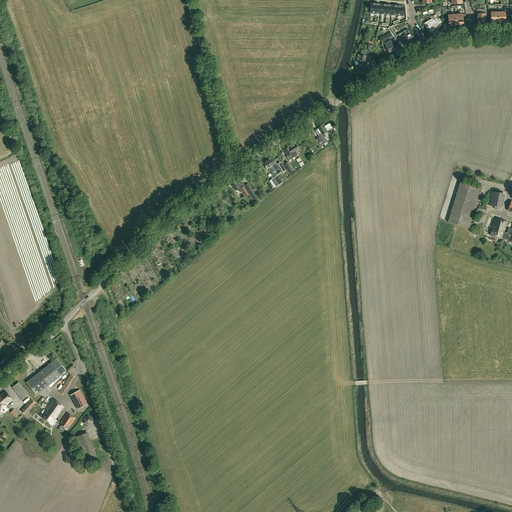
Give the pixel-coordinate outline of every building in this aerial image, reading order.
[(487,13),(486,13),(486,9),(478,10),(478,14),(478,23),(487,23),(487,13)] [(427,24),(430,30),(434,28),(434,27),(441,23),(438,18),(437,19),(435,15),(432,16),(434,20),(427,24)] [(390,27),(388,28),(391,32),(392,35),(393,37),(394,39),(397,38),(394,34),(392,31),(393,30),(392,29),(391,29),(390,27)] [(406,30),(403,31),(403,32),(405,34),(405,35),(407,39),(409,42),(410,41),(412,40),(414,39),(409,29),(406,31),(406,30)] [(382,43),(381,44),(384,48),(383,48),(384,51),(387,50),(388,53),(389,52),(389,53),(396,49),(392,42),(390,39),(393,37),(392,35),(391,32),(384,36),(387,41),(382,43)] [(405,34),(397,38),(398,39),(399,42),(401,41),(403,45),(409,42),(407,39),(405,35),(405,34)] [(369,41),(368,43),(367,43),(365,50),(371,53),(374,44),(373,44),(374,42),(372,42),(372,44),(371,43),(371,42),(369,41)] [(357,54),(356,61),(358,65),(362,70),(370,66),(366,60),(365,60),(365,59),(365,56),(360,55),(357,54)] [(321,126),(318,128),(319,129),(322,135),(319,137),(322,142),(326,140),(325,137),(326,136),(325,133),(328,131),(333,128),(329,123),(325,126),(323,125),(322,125),(321,126)] [(289,146),(284,150),(288,156),(287,156),(289,161),(293,158),(298,155),(297,151),(299,149),(296,144),(290,148),(289,146)] [(273,157),(268,160),(275,171),(280,168),(273,157)] [(267,169),(268,169),(270,172),(271,172),(275,177),(272,179),(274,182),(277,180),(277,181),(277,180),(280,184),(282,183),(280,179),(280,178),(278,175),(276,173),(275,171),(268,160),(264,163),(266,166),(266,167),(266,168),(267,169)] [(294,171),(288,162),(285,164),(290,173),(294,171)] [(238,188),(240,192),(243,190),(246,196),(249,194),(243,185),(240,187),(236,180),(231,184),(235,190),(238,188)] [(483,188),(460,181),(448,222),(470,229),(483,188)] [(247,189),(256,204),(260,202),(259,200),(258,200),(250,187),(247,189)] [(489,205),(494,206),(494,208),(497,209),(497,207),(503,208),(506,194),(491,191),(489,205)] [(479,205),(477,212),(486,213),(487,207),(479,205)] [(502,238),(504,233),(507,222),(495,218),(490,235),(502,239),(502,238)] [(507,234),(504,233),(502,238),(508,240),(508,241),(511,241),(511,227),(511,229),(509,228),(507,234)] [(38,373),(27,382),(32,388),(34,391),(36,394),(37,395),(48,385),(60,376),(64,373),(63,372),(66,370),(57,358),(50,363),(38,373)] [(71,374),(59,391),(64,395),(75,377),(71,374)] [(19,382),(13,388),(22,400),(29,395),(19,382)] [(78,409),(88,404),(80,390),(71,395),(78,409)] [(6,391),(0,395),(0,408),(1,410),(7,405),(13,400),(6,391)] [(22,412),(26,415),(36,403),(32,399),(22,412)] [(41,416),(53,425),(57,419),(56,418),(64,407),(54,399),(45,411),(45,410),(41,416)] [(67,412),(59,424),(68,430),(76,418),(67,412)] [(80,424),(76,430),(79,433),(84,427),(80,424)] [(98,459),(88,432),(75,436),(85,464),(98,459)] [(112,462),(109,455),(104,458),(107,464),(112,462)]
